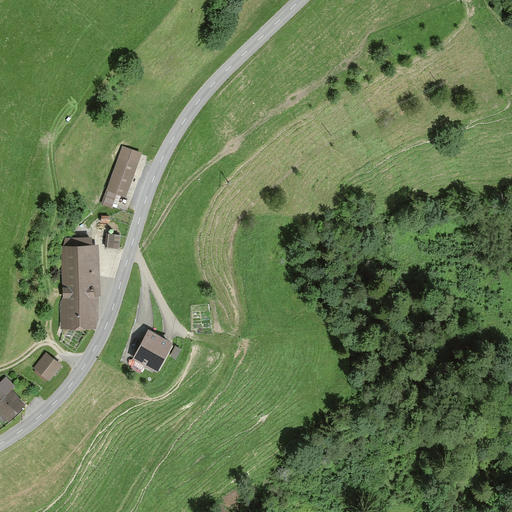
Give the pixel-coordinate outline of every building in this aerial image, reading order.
[(147,159),(125,151),(105,206),(127,214),(147,159)] [(122,238),(109,236),(107,248),(120,249),(122,238)] [(98,247),(61,248),(62,329),(99,329),(98,247)] [(175,347),(151,334),(136,362),(160,374),(175,347)] [(62,366),(47,355),(36,372),(51,383),(62,366)] [(7,380),(0,386),(0,414),(8,423),(26,405),(13,393),(16,389),(7,380)]
